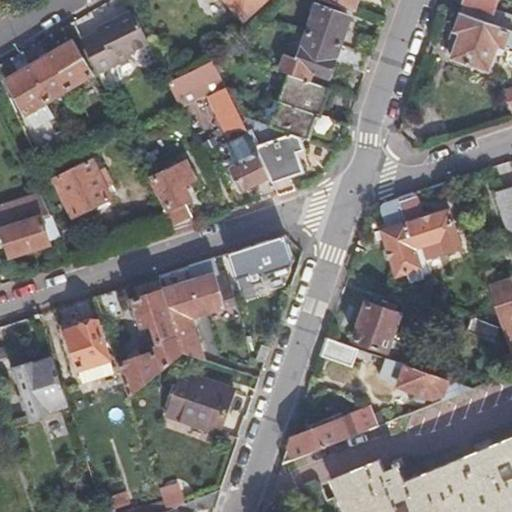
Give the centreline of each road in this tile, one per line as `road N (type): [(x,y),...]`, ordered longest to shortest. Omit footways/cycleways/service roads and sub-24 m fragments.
road 1 (residential): [(0,310),(347,195)]
road 2 (residential): [(347,195),(245,511)]
road 3 (residential): [(414,0),(347,195)]
road 4 (residential): [(511,142),(347,195)]
